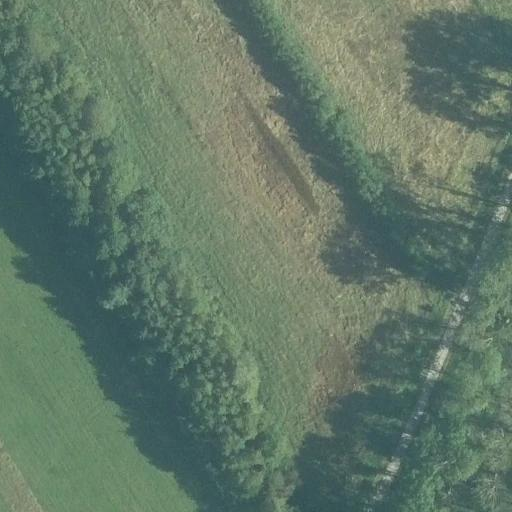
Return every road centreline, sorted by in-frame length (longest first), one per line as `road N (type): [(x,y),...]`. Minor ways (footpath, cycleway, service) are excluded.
road 1 (track): [(210,511),(0,170)]
road 2 (unclassified): [(371,511),(511,185)]
